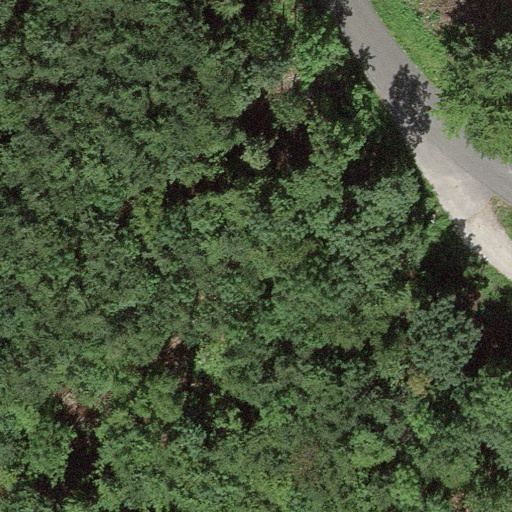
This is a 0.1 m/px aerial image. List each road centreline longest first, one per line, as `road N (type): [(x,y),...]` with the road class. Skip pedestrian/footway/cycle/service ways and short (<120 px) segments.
road 1 (unclassified): [(511,186),(430,137),(368,60),(333,0)]
road 2 (track): [(430,137),(454,203),(491,260),(511,273)]
